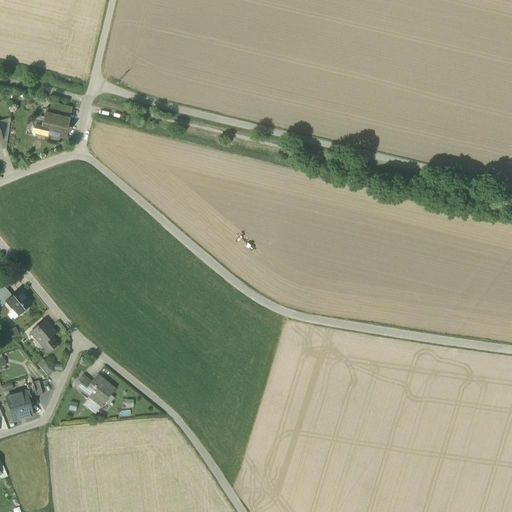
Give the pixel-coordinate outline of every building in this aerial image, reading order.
[(49,115),(64,118),(67,106),(52,103),(49,115)] [(44,113),(42,126),(38,125),(36,134),(47,137),(48,135),(62,138),(69,129),(66,128),(68,119),(64,118),(49,115),(44,113)] [(10,295),(5,289),(0,292),(0,302),(1,303),(10,295)] [(6,301),(12,309),(17,315),(30,304),(19,291),(12,297),(6,301)] [(13,319),(17,315),(12,309),(8,313),(13,319)] [(31,333),(41,345),(50,337),(55,333),(50,328),(51,328),(47,323),(46,324),(44,321),(31,333)] [(13,327),(7,330),(10,337),(17,334),(13,327)] [(56,345),(50,337),(41,345),(47,352),(56,345)] [(37,365),(46,376),(52,371),(42,360),(37,365)] [(93,396),(103,404),(115,389),(97,375),(90,383),(86,380),(78,389),(88,397),(91,399),(93,396)] [(73,386),(78,389),(86,380),(81,376),(73,386)] [(33,385),(36,396),(42,395),(38,381),(32,383),(33,385)] [(28,391),(30,398),(36,396),(33,385),(27,386),(28,391)] [(6,397),(13,421),(23,418),(24,418),(32,416),(27,399),(28,399),(26,392),(17,394),(18,398),(15,399),(14,395),(6,397)] [(83,404),(95,413),(103,404),(93,396),(91,399),(88,397),(83,404)]
